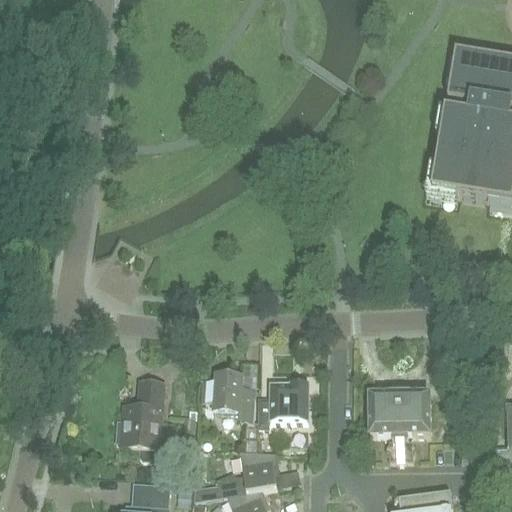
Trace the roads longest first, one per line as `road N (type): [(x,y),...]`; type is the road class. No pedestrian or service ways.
road 1 (residential): [(64,318),(104,0)]
road 2 (residential): [(64,318),(203,330),(340,324)]
road 3 (residential): [(340,324),(511,312)]
road 4 (residential): [(14,511),(56,356)]
road 5 (residential): [(335,472),(340,324)]
